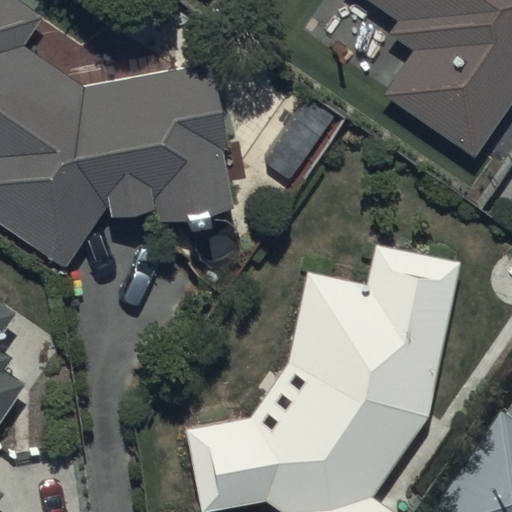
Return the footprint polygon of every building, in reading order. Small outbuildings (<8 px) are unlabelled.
[(21,0),(0,0),(0,219),(65,265),(104,209),(157,203),(158,211),(231,202),(214,62),(77,79),(22,43),(41,12),(21,0)] [(511,88),(511,0),(377,0),(401,15),(388,36),(409,49),(383,89),(474,148),(511,88)] [(289,355),(253,411),(188,420),(201,508),(272,498),(286,509),(283,511),(405,511),(395,504),(452,429),(429,411),(462,256),(375,238),(366,280),(307,268),(289,355)] [(0,488),(4,483),(0,480),(0,402),(17,379),(0,367),(0,352),(1,351),(0,350),(0,312),(7,302),(0,296),(0,488)] [(511,511),(511,427),(451,511),(511,511)]
